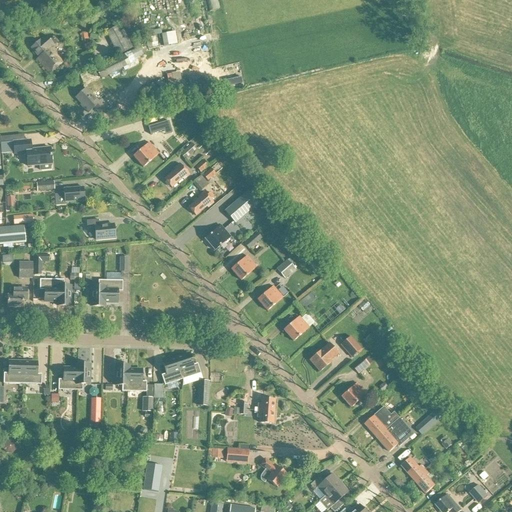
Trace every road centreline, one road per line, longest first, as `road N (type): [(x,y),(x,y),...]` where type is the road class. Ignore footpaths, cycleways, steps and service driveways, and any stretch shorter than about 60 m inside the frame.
road 1 (residential): [(236,322),(0,48)]
road 2 (residential): [(403,511),(236,322)]
road 3 (residential): [(0,337),(209,341),(236,322)]
